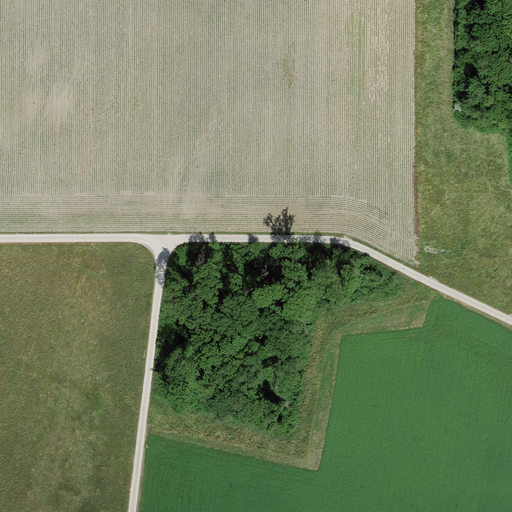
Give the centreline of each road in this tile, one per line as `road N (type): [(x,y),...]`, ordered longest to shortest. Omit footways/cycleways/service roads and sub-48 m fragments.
road 1 (unclassified): [(0,239),(335,241),(511,322)]
road 2 (track): [(133,511),(162,239)]
